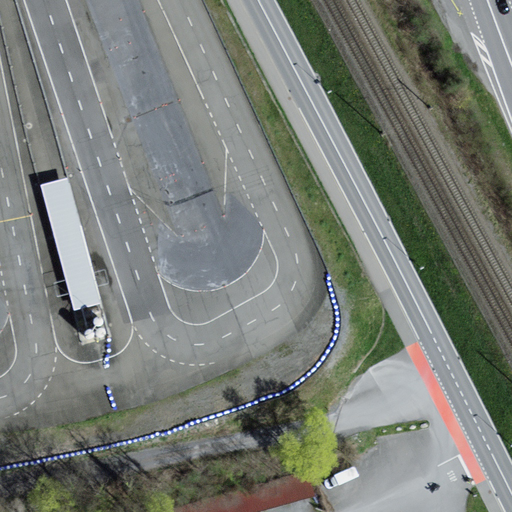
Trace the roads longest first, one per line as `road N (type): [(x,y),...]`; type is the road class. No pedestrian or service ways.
road 1 (residential): [(0,489),(367,414),(453,376)]
road 2 (unclassified): [(259,0),(453,376)]
road 3 (unclassified): [(453,376),(511,492)]
